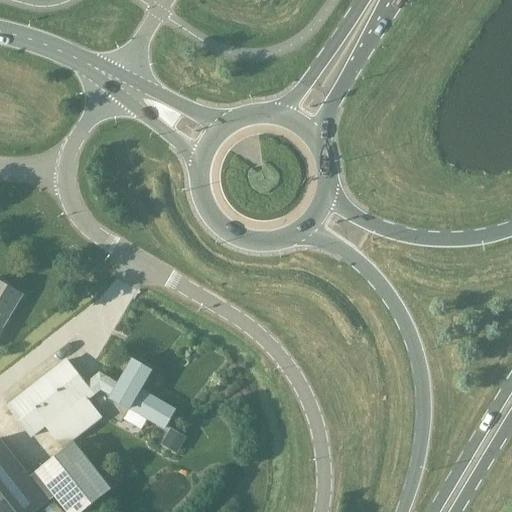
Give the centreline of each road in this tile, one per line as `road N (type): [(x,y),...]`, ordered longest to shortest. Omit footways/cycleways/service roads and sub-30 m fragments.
road 1 (unclassified): [(115,248),(248,327),(280,357),(317,433),(319,511)]
road 2 (primary): [(299,232),(365,269),(412,344),(422,389),(420,438),(399,511)]
road 3 (primary): [(511,230),(480,239),(411,238),(365,224),(325,193)]
road 4 (primary): [(316,144),(320,120),(390,0)]
road 5 (primary): [(511,377),(432,511)]
road 6 (primary): [(362,0),(288,106),(268,114)]
road 7 (primary): [(196,172),(207,214),(236,238),(272,242),(299,232)]
road 8 (secondary): [(113,82),(56,50),(0,33)]
